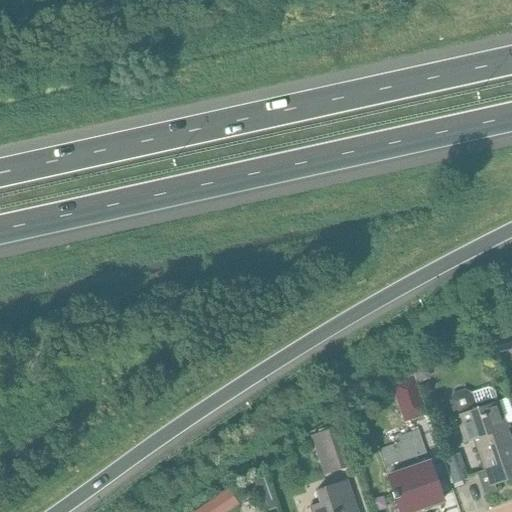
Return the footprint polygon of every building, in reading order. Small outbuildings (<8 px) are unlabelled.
[(511,338),(491,344),(494,353),(511,348),(511,338)] [(411,372),(411,373),(413,379),(414,379),(420,382),(427,379),(429,373),(427,366),(420,364),(420,363),(414,366),(413,369),(411,372)] [(390,384),(403,422),(425,414),(412,376),(390,384)] [(452,396),(450,400),(455,415),(464,443),(474,440),(486,475),(477,479),(482,493),(495,489),(494,484),(511,478),(511,445),(504,424),(497,401),(493,391),(488,388),(469,395),(463,392),(452,396)] [(337,427),(316,434),(329,472),(350,465),(337,427)] [(399,511),(407,511),(426,506),(442,500),(418,429),(397,436),(399,442),(378,449),(399,511)] [(457,452),(444,457),(452,482),(466,478),(457,452)] [(309,507),(310,511),(357,511),(346,480),(315,491),(319,503),(309,507)] [(271,491),(261,495),(264,505),(266,511),(267,511),(277,509),(275,501),(271,491)]
